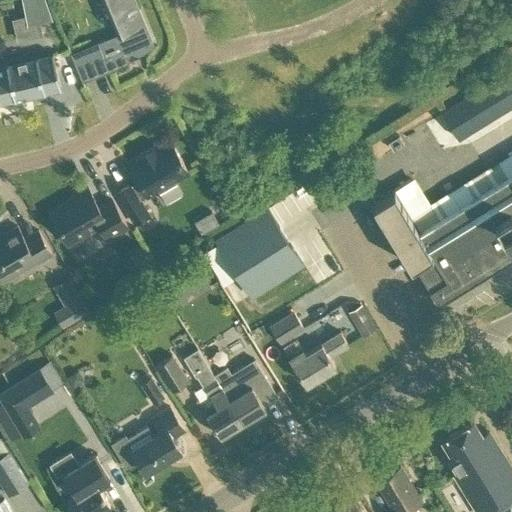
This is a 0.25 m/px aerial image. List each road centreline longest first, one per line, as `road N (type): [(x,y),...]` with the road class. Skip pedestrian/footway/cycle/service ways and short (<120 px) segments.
road 1 (tertiary): [(199,511),(511,319)]
road 2 (residential): [(0,169),(53,155),(118,119),(202,55)]
road 3 (residential): [(202,55),(317,27),(366,0)]
